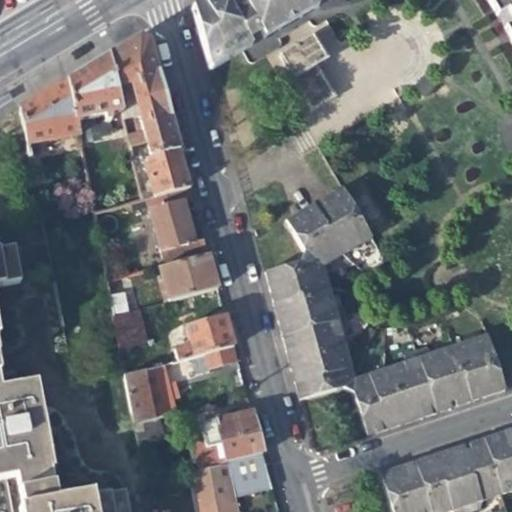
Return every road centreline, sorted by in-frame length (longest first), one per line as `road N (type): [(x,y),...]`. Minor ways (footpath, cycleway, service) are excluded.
road 1 (residential): [(165,0),(293,480)]
road 2 (residential): [(293,480),(511,408)]
